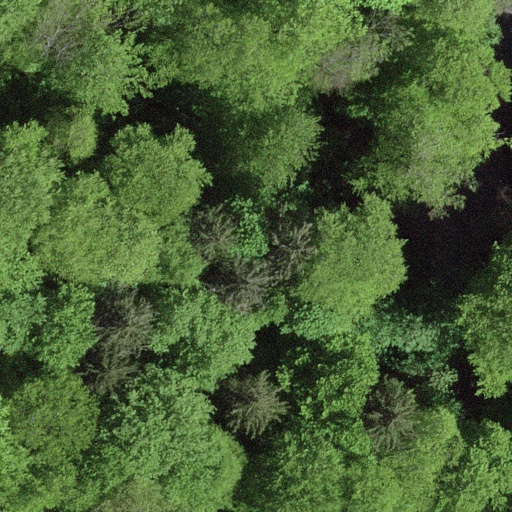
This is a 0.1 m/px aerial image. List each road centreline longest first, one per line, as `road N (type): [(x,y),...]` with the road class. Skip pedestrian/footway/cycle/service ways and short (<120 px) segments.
road 1 (track): [(438,58),(454,322),(469,396),(460,484),(443,511)]
road 2 (track): [(454,322),(296,0)]
